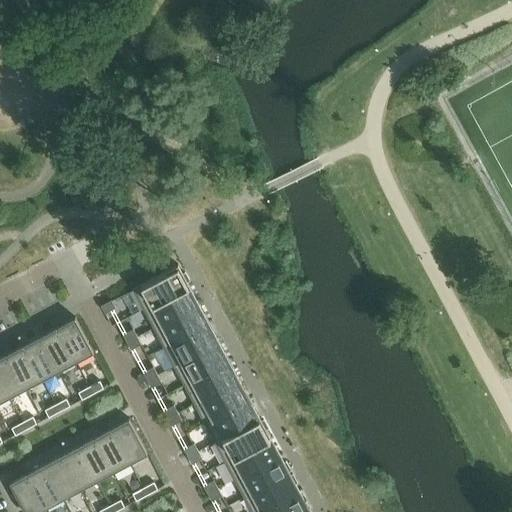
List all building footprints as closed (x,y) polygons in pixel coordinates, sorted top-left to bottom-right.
[(183,273),(178,264),(133,288),(144,308),(189,284),(187,281),(189,280),(185,272),(183,273)] [(199,303),(189,284),(144,308),(154,327),(199,303)] [(116,307),(112,300),(101,306),(105,313),(116,307)] [(209,322),(199,303),(154,327),(164,347),(209,322)] [(93,351),(75,316),(57,326),(76,360),(93,351)] [(219,342),(209,322),(164,347),(174,366),(219,342)] [(76,360),(57,326),(40,334),(58,369),(76,360)] [(138,336),(134,329),(124,335),(128,342),(138,336)] [(58,369),(40,334),(24,343),(42,378),(58,369)] [(142,343),(138,336),(128,342),(131,349),(142,343)] [(230,361),(219,342),(174,366),(184,385),(230,361)] [(42,378),(24,343),(7,352),(25,387),(42,378)] [(25,387),(7,352),(0,356),(0,379),(8,396),(25,387)] [(240,380),(230,361),(184,385),(195,404),(240,380)] [(158,374),(155,367),(144,373),(148,380),(158,374)] [(162,381),(158,374),(148,380),(152,387),(162,381)] [(0,400),(8,396),(0,379),(0,400)] [(104,388),(100,380),(89,386),(93,393),(104,388)] [(250,399),(240,380),(195,404),(205,423),(250,399)] [(93,393),(89,386),(79,392),(83,399),(93,393)] [(71,405),(67,398),(56,404),(60,411),(71,405)] [(260,418),(250,399),(205,423),(215,442),(260,418)] [(60,411),(56,404),(45,409),(49,417),(60,411)] [(179,412),(175,405),(165,411),(168,418),(179,412)] [(182,419),(179,412),(168,418),(172,425),(182,419)] [(37,423),(33,416),(23,422),(26,429),(37,423)] [(129,418),(112,427),(130,462),(147,452),(129,418)] [(262,421),(260,418),(215,442),(225,461),(270,437),(266,429),(268,427),(264,420),(262,421)] [(26,429),(23,422),(12,427),(16,434),(26,429)] [(112,427),(94,436),(113,471),(130,462),(112,427)] [(78,445),(96,480),(113,471),(94,436),(78,445)] [(280,455),(270,437),(225,461),(235,479),(280,455)] [(199,450),(195,444),(185,449),(189,456),(199,450)] [(78,445),(61,454),(80,489),(96,480),(78,445)] [(203,457),(199,450),(189,456),(192,463),(203,457)] [(80,489),(61,454),(44,463),(63,498),(80,489)] [(284,463),(280,455),(235,479),(244,497),(289,473),(288,471),(291,469),(286,462),(284,463)] [(44,463),(27,472),(46,507),(63,498),(44,463)] [(26,511),(35,511),(46,507),(27,472),(10,481),(26,511)] [(291,475),(289,473),(244,497),(252,511),(259,511),(299,491),(295,483),(297,482),(293,474),(291,475)] [(219,488),(215,481),(205,486),(208,493),(219,488)] [(158,489),(154,482),(143,487),(147,494),(158,489)] [(147,494),(143,487),(133,493),(137,500),(147,494)] [(223,494),(219,488),(208,493),(212,500),(223,494)] [(302,511),(309,509),(299,491),(259,511),(302,511)] [(125,506),(121,499),(110,505),(114,511),(125,506)]
